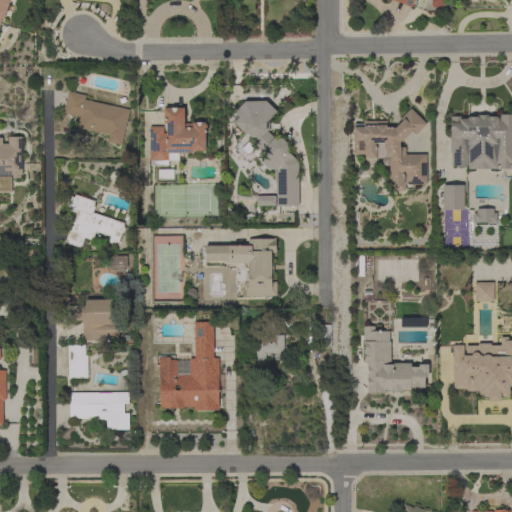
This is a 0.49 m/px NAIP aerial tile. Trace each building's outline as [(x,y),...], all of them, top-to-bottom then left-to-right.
[(0,0),(8,0),(3,18),(1,17),(0,19),(0,0)] [(121,145),(107,142),(109,135),(77,127),(79,117),(63,113),(68,91),(85,95),(84,99),(129,110),(121,145)] [(275,181),(273,179),(273,172),(275,170),(275,169),(270,169),(260,160),(265,154),(250,141),(254,137),(251,137),(246,133),(245,134),(233,123),(238,117),(234,113),(244,101),(265,101),(276,112),(266,122),(269,123),(269,130),(266,131),(274,138),(281,138),(289,144),(288,152),(296,159),(297,162),(298,205),(276,206),(275,181)] [(149,126),(162,126),(162,134),(166,134),(166,123),(163,123),(163,108),(184,107),(184,124),(192,124),(192,122),(205,122),(205,124),(206,124),(206,133),(205,133),(205,150),(191,150),(191,153),(178,153),(178,161),(167,161),(167,165),(149,165),(149,126)] [(386,121),(386,127),(394,127),(394,128),(402,121),(400,119),(410,108),(426,124),(415,134),(411,130),(410,130),(411,131),(400,142),(400,147),(405,147),(405,154),(426,154),(426,184),(405,184),(405,190),(389,190),(389,165),(387,165),(385,165),(383,164),(381,162),(381,160),(382,158),(364,158),(364,154),(354,154),(353,126),(355,126),(355,124),(363,124),(363,121),(386,121)] [(451,152),(450,152),(449,136),(450,136),(450,116),(461,116),(461,119),(467,118),(467,117),(468,117),(468,116),(476,116),(476,115),(488,114),(488,116),(496,116),(496,117),(497,117),(497,118),(500,118),(500,114),(511,114),(511,163),(510,163),(510,169),(499,169),(499,164),(497,164),(497,169),(467,169),(467,165),(451,165),(451,152)] [(0,137),(1,137),(1,144),(8,144),(8,137),(21,137),(22,174),(20,174),(20,178),(12,178),(12,175),(0,175),(0,137)] [(442,185),(463,185),(463,209),(442,209),(442,185)] [(94,201),(93,204),(94,204),(93,206),(94,207),(92,212),(123,223),(123,225),(124,225),(123,227),(125,228),(123,234),(121,233),(118,243),(116,242),(117,242),(115,242),(115,243),(111,242),(111,244),(108,243),(108,242),(109,237),(95,232),(93,238),(91,238),(91,240),(84,238),(81,246),(80,246),(79,248),(67,243),(68,242),(66,241),(67,240),(65,239),(68,229),(70,230),(75,213),(69,210),(70,207),(66,206),(67,203),(66,203),(68,199),(69,199),(70,196),(73,197),(74,194),(94,201)] [(274,195),(274,197),(275,197),(275,204),(274,204),(274,205),(257,206),(257,204),(256,204),(256,197),(257,197),(257,196),(274,195)] [(473,213),(476,213),(476,208),(493,208),(493,213),(496,213),(496,222),(473,222),(473,213)] [(248,245),(248,239),(275,239),(275,252),(271,252),(271,255),(272,255),(272,260),(271,260),(271,261),(272,261),(273,273),(271,273),(271,275),(272,275),(272,280),(271,280),(271,282),(276,281),(276,296),(266,296),(265,297),(259,297),(258,296),(253,296),(253,298),(248,298),(248,296),(245,296),(245,291),(243,289),(243,285),(246,282),(246,274),(248,271),(248,262),(227,263),(227,260),(205,261),(204,245),(248,245)] [(125,256),(108,256),(109,269),(125,268),(125,256)] [(474,282),(493,282),(493,301),(474,301),(474,282)] [(112,299),(113,322),(117,322),(118,337),(100,337),(100,340),(82,340),(82,320),(71,320),(70,306),(84,305),(84,300),(112,299)] [(213,358),(218,358),(218,381),(217,381),(218,403),(218,410),(193,410),(193,406),(183,407),(183,408),(171,408),(171,407),(169,407),(168,408),(164,408),(162,407),(159,407),(159,377),(158,377),(158,357),(169,357),(169,360),(189,360),(189,358),(194,358),(193,322),(212,322),(213,358)] [(389,342),(390,342),(390,363),(410,363),(410,367),(418,367),(418,364),(427,364),(427,377),(424,377),(424,388),(418,388),(418,387),(413,387),(413,388),(410,388),(410,389),(402,389),(402,392),(391,392),(391,389),(384,389),(384,393),(367,393),(366,362),(363,362),(363,342),(362,326),(374,326),(374,331),(388,331),(389,342)] [(283,360),(274,360),(274,353),(265,353),(265,360),(255,360),(255,350),(254,350),(254,335),(264,335),(264,337),(274,337),(274,335),(283,335),(283,360)] [(509,393),(509,396),(500,397),(500,401),(487,401),(487,397),(479,397),(479,393),(478,393),(478,391),(465,391),(465,389),(453,389),(452,345),(463,345),(463,354),(465,354),(465,345),(477,345),(477,343),(490,343),(490,345),(500,345),(500,337),(507,337),(507,340),(511,340),(511,389),(509,386),(509,393)] [(67,345),(84,345),(84,355),(87,355),(87,378),(67,378),(67,345)] [(128,404),(123,404),(123,413),(128,413),(128,430),(106,430),(106,420),(98,420),(98,417),(87,417),(87,418),(69,418),(69,393),(128,393),(128,404)]
